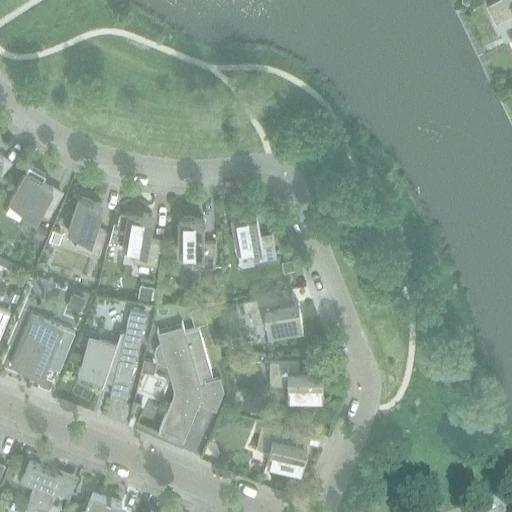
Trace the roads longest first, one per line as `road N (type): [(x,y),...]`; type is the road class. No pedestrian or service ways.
road 1 (residential): [(328,511),(366,407),(367,376),(277,162),(132,162),(45,127),(0,89)]
road 2 (residential): [(248,511),(0,406)]
